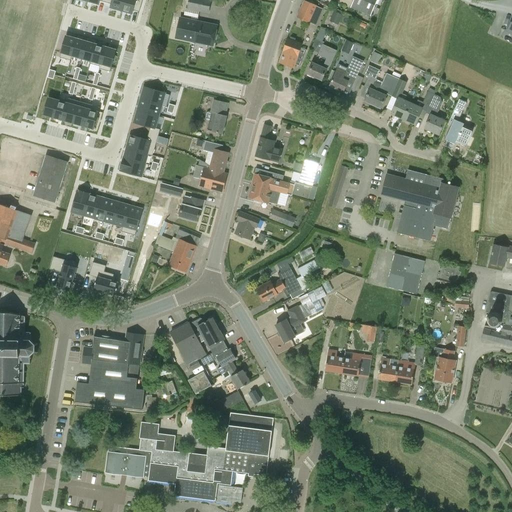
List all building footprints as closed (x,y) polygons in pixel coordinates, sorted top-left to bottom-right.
[(106,0),(106,2),(111,4),(110,8),(121,11),(124,0),(106,0)] [(124,0),(121,11),(132,14),(133,10),(139,12),(142,0),(124,0)] [(182,0),(181,6),(187,7),(187,8),(186,8),(184,15),(192,16),(191,20),(180,18),(176,38),(213,46),(217,26),(197,21),(199,12),(209,14),(211,0),(182,0)] [(309,23),(310,22),(316,25),(323,8),(317,6),(304,0),(296,18),(309,23)] [(370,16),(377,0),(353,0),(350,7),(370,16)] [(342,15),(334,12),(332,17),(339,21),(342,15)] [(322,80),(326,69),(328,70),(337,50),(323,44),(324,42),(323,41),(327,31),(320,28),(311,49),(319,53),(318,54),(327,58),(323,68),(313,63),(307,75),(315,79),(316,77),(322,80)] [(66,36),(61,53),(72,56),(77,38),(66,36)] [(294,68),(302,44),(295,41),(295,39),(290,37),(289,39),(288,39),(279,62),(294,68)] [(77,38),(72,56),(81,59),(86,41),(77,38)] [(341,51),(349,55),(354,43),(346,40),(341,51)] [(86,41),(81,59),(91,61),(96,44),(86,41)] [(96,44),(91,61),(101,64),(106,47),(96,44)] [(106,47),(101,64),(111,67),(113,62),(115,62),(117,56),(115,55),(116,50),(106,47)] [(377,65),(379,61),(381,56),(374,52),(372,58),(370,62),(377,65)] [(343,91),(347,82),(353,85),(363,62),(353,58),(348,68),(339,64),(337,69),(330,85),(343,91)] [(364,86),(370,89),(364,101),(380,108),(386,96),(387,94),(389,95),(395,76),(399,78),(401,74),(394,71),(392,75),(387,73),(383,82),(376,78),(380,70),(369,65),(365,75),(368,77),(364,86)] [(403,119),(411,103),(405,100),(407,95),(402,93),(409,78),(405,76),(407,72),(403,71),(401,75),(401,74),(399,78),(395,76),(389,95),(392,96),(388,103),(395,106),(391,114),(403,119)] [(144,87),(140,100),(162,106),(166,93),(144,87)] [(411,103),(403,119),(415,124),(422,109),(426,111),(427,111),(434,94),(428,91),(423,102),(418,100),(415,105),(411,103)] [(445,121),(436,117),(442,102),(441,97),(434,94),(427,111),(426,111),(426,113),(431,115),(425,129),(439,135),(445,121)] [(458,121),(461,114),(467,100),(461,97),(460,99),(459,98),(456,104),(448,124),(453,126),(447,138),(448,139),(446,143),(447,145),(451,147),(453,146),(455,142),(465,146),(465,145),(466,145),(467,144),(469,141),(470,138),(471,135),(472,133),(472,131),(471,130),(472,129),(463,125),(464,124),(458,121)] [(49,98),(44,115),(54,118),(59,100),(49,98)] [(59,100),(54,118),(64,121),(69,103),(59,100)] [(141,100),(137,109),(159,116),(162,107),(141,100)] [(206,120),(210,121),(208,130),(222,134),(227,116),(225,116),(228,103),(214,100),(211,112),(208,111),(207,112),(205,118),(206,120)] [(69,103),(64,121),(74,123),(78,106),(69,103)] [(78,106),(74,123),(83,126),(88,109),(78,106)] [(88,109),(83,126),(94,129),(95,123),(97,124),(99,118),(97,117),(99,112),(88,109)] [(137,109),(134,122),(156,128),(159,116),(137,109)] [(260,138),(255,156),(279,162),(283,149),(274,147),(275,141),(268,140),(272,126),(264,124),(261,138),(260,138)] [(130,135),(126,148),(148,154),(152,142),(130,135)] [(127,148),(124,158),(146,164),(148,155),(127,148)] [(209,169),(224,172),(229,153),(214,149),(210,165),(209,169)] [(46,155),(33,196),(55,203),(68,162),(46,155)] [(124,158),(120,171),(142,177),(146,164),(124,158)] [(227,173),(224,172),(209,169),(210,165),(200,159),(198,165),(196,164),(193,177),(201,179),(199,186),(222,192),(227,173)] [(301,174),(315,178),(319,163),(305,159),(301,174)] [(303,164),(295,162),(293,170),(301,172),(303,164)] [(335,209),(348,168),(342,165),(328,206),(335,209)] [(317,189),(312,187),(315,178),(301,174),(298,183),(291,181),(290,184),(282,181),(283,176),(256,169),(252,184),(281,192),(287,194),(292,195),(292,194),(314,200),(317,189)] [(421,205),(427,185),(424,184),(387,174),(381,194),(421,205)] [(427,185),(421,205),(420,210),(404,205),(397,232),(430,241),(437,214),(451,218),(458,188),(442,183),(443,179),(427,175),(424,184),(427,185)] [(184,188),(162,182),(159,191),(181,197),(184,188)] [(254,199),(262,201),(268,203),(268,202),(277,205),(281,192),(252,184),(248,197),(254,199)] [(77,190),(71,212),(84,216),(90,194),(77,190)] [(90,194),(84,216),(94,219),(100,197),(90,194)] [(202,210),(205,201),(191,197),(191,198),(185,196),(179,217),(198,222),(201,210),(202,210)] [(100,197),(94,219),(104,221),(110,199),(100,197)] [(110,199),(104,221),(114,224),(120,202),(110,199)] [(120,202),(114,224),(123,227),(130,205),(120,202)] [(0,263),(6,266),(10,255),(1,251),(3,245),(1,245),(2,242),(32,253),(36,243),(23,239),(32,215),(0,203),(0,263)] [(130,205),(123,227),(136,231),(143,209),(130,205)] [(296,218),(272,208),(269,218),(292,227),(296,218)] [(257,227),(260,219),(240,211),(237,220),(240,221),(235,233),(250,239),(255,227),(257,227)] [(186,272),(197,246),(202,233),(187,227),(180,226),(176,237),(173,236),(172,239),(162,235),(168,221),(165,220),(155,244),(174,252),(169,265),(186,272)] [(264,243),(266,237),(260,235),(258,241),(264,243)] [(324,241),(322,248),(330,250),(332,243),(324,241)] [(511,258),(511,246),(507,245),(507,247),(494,245),(490,263),(504,266),(506,257),(511,258)] [(303,258),(314,253),(311,247),(300,253),(303,258)] [(394,253),(386,286),(416,294),(425,261),(394,253)] [(121,279),(128,281),(135,257),(127,255),(121,279)] [(58,258),(56,265),(63,267),(58,286),(70,290),(76,268),(64,265),(66,260),(58,258)] [(316,259),(297,268),(302,277),(320,267),(316,259)] [(278,294),(277,293),(283,290),(287,296),(290,294),(292,299),(307,291),(305,288),(302,290),(290,267),(278,273),(280,278),(272,283),(271,281),(256,288),(263,301),(278,294)] [(95,269),(93,276),(97,277),(94,289),(116,295),(119,283),(100,277),(102,271),(95,269)] [(322,283),(327,293),(333,290),(328,280),(322,283)] [(295,337),(295,336),(305,331),(301,324),(306,321),(305,318),(312,314),(323,309),(322,307),(325,305),(321,298),(326,295),(322,286),(299,297),(302,303),(298,305),(298,304),(287,310),(290,316),(286,318),(286,319),(276,325),(285,342),(295,337)] [(490,292),(486,312),(491,313),(489,315),(487,318),(489,325),(490,326),(490,327),(505,330),(506,325),(511,325),(511,295),(492,291),(490,292)] [(468,308),(469,297),(456,296),(455,307),(468,308)] [(0,394),(21,395),(22,388),(24,388),(24,364),(30,364),(31,358),(32,358),(30,356),(35,352),(37,353),(38,352),(35,351),(35,345),(38,344),(37,343),(35,344),(31,340),(31,332),(25,332),(25,323),(27,323),(27,321),(25,321),(25,316),(10,312),(0,311),(0,394)] [(209,347),(224,339),(220,331),(213,318),(205,322),(203,319),(200,318),(195,321),(196,322),(191,325),(200,343),(205,340),(209,347)] [(206,355),(200,343),(191,325),(189,322),(170,332),(188,365),(190,364),(193,370),(201,365),(198,360),(206,355)] [(374,341),(376,327),(363,325),(362,332),(368,333),(367,340),(374,341)] [(458,325),(455,346),(464,347),(466,326),(458,325)] [(511,345),(511,325),(506,325),(505,330),(490,327),(484,325),(482,339),(511,345)] [(136,390),(144,335),(127,332),(125,340),(95,335),(93,345),(94,345),(89,380),(89,383),(77,382),(75,401),(142,411),(145,392),(136,390)] [(417,344),(415,363),(399,360),(395,382),(412,384),(415,365),(422,366),(425,345),(417,344)] [(456,360),(453,360),(455,351),(434,347),(433,356),(439,357),(435,379),(452,383),(456,360)] [(216,357),(221,366),(218,368),(222,375),(228,371),(236,366),(232,360),(236,358),(230,349),(216,357)] [(342,373),(345,358),(336,356),(337,351),(328,349),(325,371),(342,373)] [(215,359),(212,353),(201,359),(204,365),(215,359)] [(372,356),(362,354),(353,353),(352,359),(345,358),(342,373),(369,377),(372,356)] [(395,382),(399,360),(382,358),(378,379),(395,382)] [(237,390),(238,389),(250,382),(243,369),(239,372),(236,366),(228,371),(222,375),(224,379),(231,375),(231,376),(233,380),(231,381),(237,390)] [(160,376),(172,373),(171,368),(159,370),(160,376)] [(204,371),(188,380),(195,394),(211,385),(204,371)] [(178,397),(172,380),(166,383),(165,381),(157,384),(163,403),(171,401),(171,399),(178,397)] [(255,404),(262,400),(255,389),(249,394),(255,404)] [(238,391),(213,404),(218,413),(243,399),(238,391)] [(155,409),(156,395),(147,395),(147,409),(155,409)] [(241,502),(243,490),(243,488),(228,486),(229,485),(231,485),(233,471),(266,476),(274,418),(230,412),(226,448),(208,446),(207,455),(190,453),(189,452),(189,453),(174,451),(176,435),(158,433),(159,424),(141,422),(139,438),(141,438),(139,449),(134,449),(134,453),(141,454),(140,457),(145,457),(142,477),(144,477),(144,476),(149,477),(148,480),(175,484),(174,495),(216,501),(216,500),(217,500),(217,502),(231,504),(232,501),(241,502)] [(134,453),(134,449),(108,446),(105,473),(142,477),(145,457),(140,457),(141,454),(134,453)]
